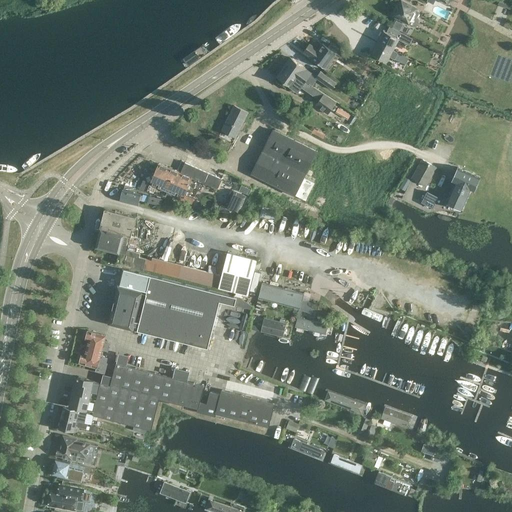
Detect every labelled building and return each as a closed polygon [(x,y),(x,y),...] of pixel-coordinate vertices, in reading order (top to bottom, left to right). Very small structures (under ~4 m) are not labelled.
[(410,24),(415,26),(416,26),(418,26),(419,22),(420,21),(419,19),(417,18),(420,12),(401,3),(399,7),(397,6),(393,16),(410,24)] [(395,21),(392,27),(398,31),(402,24),(395,21)] [(410,45),(413,38),(390,26),(386,33),(383,31),(377,43),(392,51),(392,50),(398,39),(410,45)] [(404,56),(392,50),(392,51),(377,43),(371,54),(386,62),(389,56),(405,64),(408,58),(404,56)] [(336,54),(322,44),(320,48),(318,50),(309,44),(304,51),(313,58),(313,59),(320,64),(326,69),(336,54)] [(284,68),(305,82),(310,74),(305,71),(307,69),(291,58),(284,68)] [(315,105),(328,114),(336,102),(309,84),(309,85),(305,82),(284,68),(278,78),(292,87),(298,92),(301,87),(319,100),(315,105)] [(333,90),(337,83),(321,72),(317,79),(333,90)] [(236,137),(239,131),(248,114),(235,107),(222,131),(236,137)] [(338,108),(336,112),(348,119),(350,115),(338,108)] [(314,128),(312,133),(323,139),(326,134),(314,128)] [(307,201),(316,184),(303,178),(316,152),(274,131),(253,174),(307,201)] [(425,187),(435,167),(420,159),(409,178),(425,187)] [(222,179),(185,163),(180,174),(159,165),(151,184),(143,180),(139,190),(166,199),(168,195),(192,205),(195,198),(194,198),(201,183),(218,190),(222,179)] [(462,213),(471,193),(475,195),(482,179),(458,169),(452,184),(457,186),(448,207),(462,213)] [(139,204),(141,195),(123,191),(121,201),(139,204)] [(239,213),(246,196),(233,192),(227,208),(239,213)] [(433,208),(438,200),(428,195),(423,203),(433,208)] [(161,206),(163,199),(150,196),(148,203),(161,206)] [(254,214),(261,202),(250,196),(243,209),(254,214)] [(153,261),(147,259),(140,258),(141,254),(135,253),(139,239),(132,237),(137,218),(106,210),(97,247),(120,253),(117,264),(144,271),(144,269),(248,296),(257,259),(229,252),(223,276),(154,259),(153,261)] [(242,298),(128,270),(124,288),(119,287),(110,324),(208,348),(220,301),(252,309),(252,306),(242,298)] [(304,293),(263,283),(259,298),(300,309),(304,293)] [(313,304),(303,301),(301,309),(311,311),(313,304)] [(265,317),(262,331),(264,331),(283,336),(287,322),(265,317)] [(298,318),(296,327),(321,333),(326,335),(328,325),(298,318)] [(109,351),(111,343),(105,342),(107,335),(88,330),(86,339),(89,340),(87,348),(102,351),(103,349),(109,351)] [(101,356),(102,351),(87,348),(85,355),(82,355),(80,362),(81,362),(81,364),(97,368),(96,371),(104,373),(94,412),(88,411),(95,381),(79,377),(74,394),(72,394),(69,406),(86,410),(85,414),(93,416),(93,415),(147,428),(152,429),(160,398),(198,408),(198,411),(216,416),(217,413),(270,427),(276,403),(222,390),(221,394),(211,391),(208,403),(201,402),(205,385),(117,363),(114,376),(105,373),(108,363),(106,363),(108,358),(101,356)] [(366,404),(329,390),(326,399),(363,413),(366,404)] [(80,422),(81,417),(78,416),(79,410),(64,406),(61,417),(80,422)] [(413,415),(386,406),(382,418),(408,427),(413,415)] [(367,430),(371,419),(363,416),(358,427),(367,430)] [(88,423),(80,422),(61,417),(59,428),(74,432),(75,426),(77,426),(77,427),(86,429),(88,423)] [(297,432),(300,424),(290,420),(287,428),(297,432)] [(87,457),(90,444),(76,441),(77,439),(63,436),(61,447),(59,447),(57,456),(76,460),(77,455),(87,457)] [(325,449),(294,437),(290,446),(321,459),(325,449)] [(435,456),(437,448),(425,444),(422,451),(435,456)] [(375,463),(378,455),(368,452),(365,459),(375,463)] [(367,465),(334,453),(331,461),(364,474),(367,465)] [(90,473),(91,467),(56,459),(52,474),(63,476),(63,477),(81,482),(83,472),(90,473)] [(188,475),(190,469),(173,462),(169,471),(175,473),(176,471),(188,475)] [(406,482),(377,470),(375,478),(404,490),(406,482)] [(191,491),(165,481),(160,491),(187,502),(191,491)] [(82,497),(84,489),(63,485),(62,491),(60,492),(51,490),(48,506),(75,511),(78,497),(82,497)] [(254,495),(244,492),(241,501),(250,504),(254,495)] [(211,499),(207,509),(217,511),(243,511),(244,510),(211,499)]
